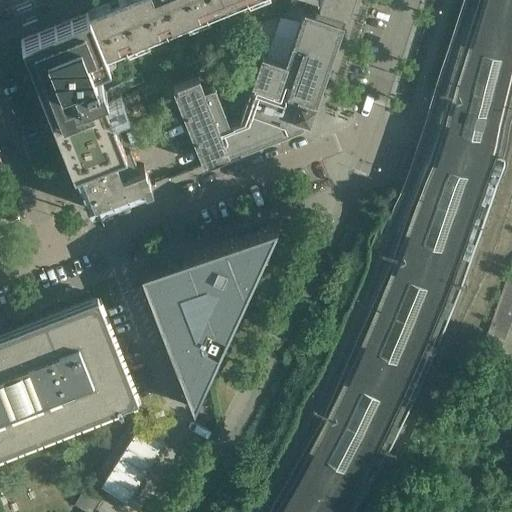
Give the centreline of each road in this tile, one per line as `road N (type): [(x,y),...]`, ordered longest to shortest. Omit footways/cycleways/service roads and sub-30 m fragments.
road 1 (residential): [(54,251),(366,136)]
road 2 (residential): [(511,195),(393,156),(366,136)]
road 3 (residential): [(54,251),(0,115)]
road 4 (residential): [(366,136),(408,0)]
